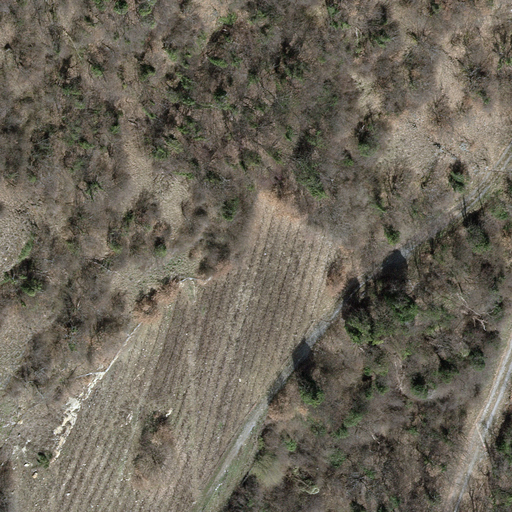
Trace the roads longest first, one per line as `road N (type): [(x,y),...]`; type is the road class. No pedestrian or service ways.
road 1 (track): [(511,138),(482,182),(370,263),(268,390),(191,511)]
road 2 (track): [(448,511),(511,345)]
